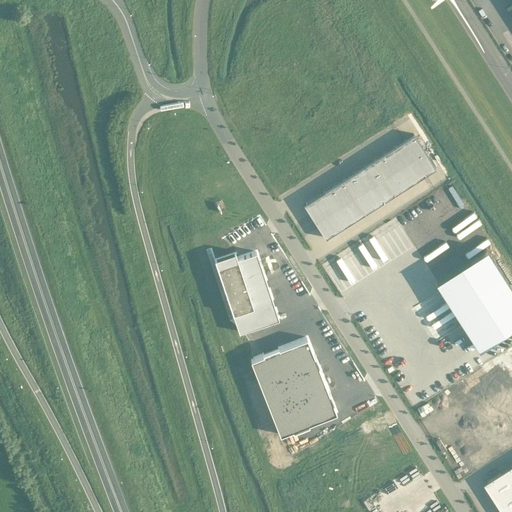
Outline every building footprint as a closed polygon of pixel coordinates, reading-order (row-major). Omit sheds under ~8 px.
[(307,7),(256,40),(257,70),(295,130),(376,79),(338,19),(307,7)] [(376,79),(295,130),(314,161),(396,110),(376,79)] [(413,132),(403,138),(413,155),(424,149),(413,132)] [(403,138),(393,145),(403,162),(413,155),(403,138)] [(393,145),(383,151),(394,168),(403,162),(393,145)] [(424,149),(413,155),(424,173),(435,166),(424,149)] [(383,151),(373,157),(384,174),(394,168),(383,151)] [(413,155),(403,162),(414,179),(424,173),(413,155)] [(373,157),(363,164),(374,181),(384,174),(373,157)] [(403,162),(394,168),(404,185),(414,179),(403,162)] [(363,164),(353,170),(364,187),(374,181),(363,164)] [(394,168),(384,174),(395,192),(404,185),(394,168)] [(353,170),(343,176),(354,193),(364,187),(353,170)] [(384,174),(374,181),(385,198),(395,192),(384,174)] [(343,176),(333,183),(344,200),(354,193),(343,176)] [(374,181),(364,187),(375,204),(385,198),(374,181)] [(333,183),(323,189),(326,193),(334,206),(344,200),(333,183)] [(364,187),(354,193),(365,210),(375,204),(364,187)] [(318,192),(313,195),(324,212),(334,206),(326,193),(320,196),(318,192)] [(354,193),(344,200),(355,217),(365,210),(354,193)] [(313,195),(303,202),(314,219),(324,212),(313,195)] [(344,200),(334,206),(342,219),(345,223),(355,217),(344,200)] [(334,206),(324,212),(335,229),(339,227),(337,222),(342,219),(334,206)] [(324,212),(314,219),(325,236),(335,229),(324,212)] [(511,324),(511,287),(486,246),(434,278),(478,346),(511,324)] [(256,250),(236,256),(234,249),(214,256),(238,330),(278,316),(256,250)] [(361,316),(356,319),(359,326),(365,323),(361,316)] [(277,345),(262,351),(262,353),(250,358),(279,432),(292,427),(292,429),(308,423),(308,421),(336,410),(332,401),(334,400),(330,390),(328,391),(317,364),(319,363),(315,353),(313,354),(306,335),(278,346),(277,345)] [(511,394),(496,369),(454,396),(485,445),(499,436),(505,446),(511,442),(511,394)] [(478,464),(505,446),(499,436),(485,445),(471,454),(478,464)] [(494,499),(511,487),(511,480),(504,468),(482,482),(494,499)] [(510,511),(511,511),(511,487),(494,499),(501,511),(510,511)]
